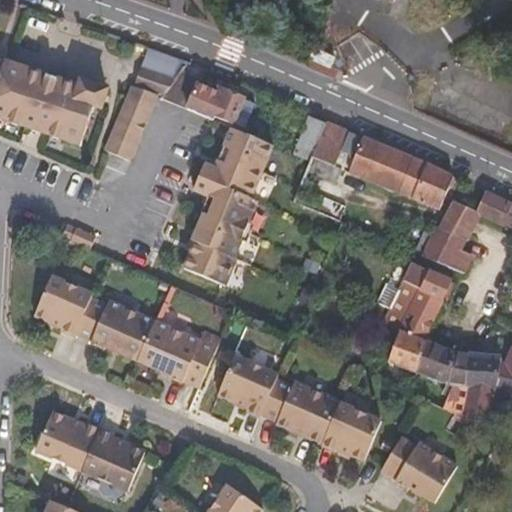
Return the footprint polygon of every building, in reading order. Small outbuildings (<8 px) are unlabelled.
[(363,0),(369,2),(369,7),(380,8),(381,5),(389,6),(390,0),(363,0)] [(99,144),(130,157),(157,91),(164,95),(183,71),(189,61),(139,42),(127,79),(124,78),(99,144)] [(0,112),(83,140),(96,100),(101,102),(105,87),(80,78),(78,82),(8,57),(7,58),(0,55),(0,112)] [(344,81),(347,72),(328,62),(324,71),(344,81)] [(204,80),(183,71),(164,95),(162,98),(191,110),(202,86),(204,80)] [(222,95),(202,86),(191,110),(220,122),(220,119),(235,124),(237,121),(246,125),(254,104),(224,91),(222,95)] [(327,120),(313,114),(306,131),(296,126),(286,148),(309,157),(327,120)] [(367,138),(327,120),(309,157),(303,169),(332,180),(341,159),(441,197),(452,174),(367,138)] [(261,195),(279,145),(237,128),(223,165),(212,161),(203,189),(216,194),(210,210),(213,213),(202,238),(204,241),(194,266),(236,283),(247,254),(245,252),(266,198),(261,195)] [(511,225),(511,201),(484,189),(475,212),(511,227),(511,225)] [(315,191),(311,203),(338,216),(343,204),(315,191)] [(465,236),(475,212),(451,202),(438,227),(465,236)] [(395,216),(386,235),(404,243),(412,224),(395,216)] [(461,245),(465,236),(438,227),(432,237),(425,252),(456,265),(464,269),(472,252),(461,245)] [(70,232),(65,243),(85,253),(90,240),(70,232)] [(425,252),(432,237),(424,234),(417,248),(425,252)] [(63,312),(77,318),(78,316),(95,279),(97,275),(55,256),(37,297),(63,310),(63,312)] [(390,321),(416,263),(410,260),(381,317),(390,321)] [(398,325),(427,267),(416,263),(390,321),(398,325)] [(424,335),(451,277),(427,267),(398,325),(424,335)] [(95,279),(78,316),(94,324),(94,325),(107,332),(108,330),(141,345),(159,306),(114,286),(112,287),(95,279)] [(186,365),(203,373),(222,328),(204,321),(203,326),(159,306),(141,345),(170,358),(170,361),(184,367),(186,365)] [(458,348),(424,335),(398,325),(391,341),(386,353),(452,380),(447,388),(460,398),(464,395),(468,349),(458,348)] [(349,332),(346,340),(366,349),(370,342),(349,332)] [(386,353),(391,341),(389,339),(383,351),(386,353)] [(366,349),(346,340),(343,347),(359,354),(369,358),(374,344),(370,342),(366,349)] [(248,398),(262,405),(263,403),(279,371),(281,366),(237,346),(220,384),(248,396),(248,398)] [(502,352),(468,349),(464,395),(460,398),(452,410),(459,414),(482,415),(488,388),(511,392),(511,348),(505,358),(501,357),(502,352)] [(304,377),(322,384),(327,373),(309,366),(304,377)] [(341,395),(341,393),(322,384),(304,377),(296,372),(293,377),(279,371),(263,403),(277,410),(277,412),(322,433),(341,395)] [(452,410),(460,398),(447,388),(439,401),(452,410)] [(36,433),(82,454),(99,415),(53,394),(36,433)] [(380,412),(341,395),(322,433),(322,434),(336,441),(338,439),(362,450),(380,412)] [(99,415),(82,454),(127,474),(144,434),(99,415)] [(418,439),(402,430),(380,462),(394,472),(394,475),(406,482),(408,480),(433,496),(458,458),(420,435),(418,439)] [(228,471),(200,509),(203,511),(228,511),(248,485),(228,471)] [(251,511),(263,497),(248,485),(228,511),(251,511)] [(43,511),(89,511),(93,505),(54,487),(43,511)]
